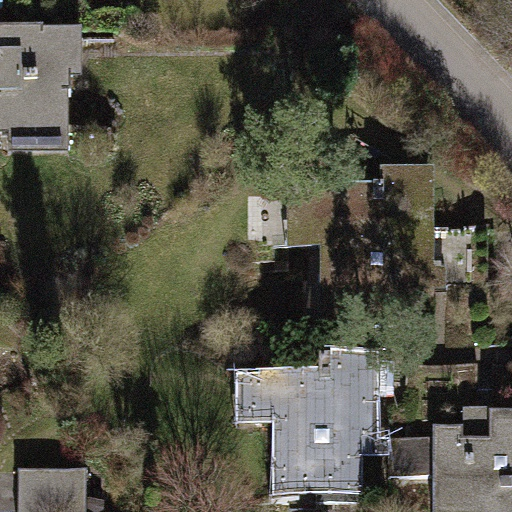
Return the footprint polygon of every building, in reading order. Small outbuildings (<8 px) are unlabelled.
[(94,29),(0,30),(0,141),(94,141),(94,29)] [(387,189),(288,189),(288,246),(326,245),(326,318),(431,317),(431,284),(448,284),(448,168),(387,168),(387,189)] [(327,363),(237,364),(238,421),(273,421),(274,501),(367,501),(366,452),(388,452),(387,350),(326,351),(327,363)] [(511,511),(511,403),(504,403),(504,432),(439,433),(439,511),(511,511)] [(91,511),(92,467),(21,466),(20,511),(91,511)]
